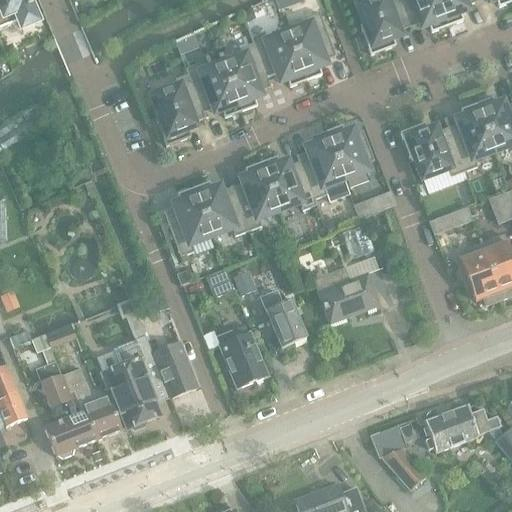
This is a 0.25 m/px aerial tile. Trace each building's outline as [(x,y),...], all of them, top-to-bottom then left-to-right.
[(26,3),(24,0),(0,0),(0,30),(7,28),(7,29),(18,24),(21,30),(38,23),(31,7),(29,1),(26,3)] [(409,30),(397,0),(377,0),(356,8),(363,27),(359,29),(370,58),(395,49),(391,37),(409,30)] [(447,29),(435,0),(397,0),(409,30),(427,23),(431,35),(447,29)] [(476,5),(474,0),(435,0),(447,29),(463,23),(458,11),(476,5)] [(511,4),(511,0),(474,0),(476,5),(488,0),(494,0),(498,10),(511,4)] [(255,21),(251,12),(241,16),(245,26),(255,21)] [(335,59),(319,15),(305,20),(308,28),(287,36),(305,84),(321,78),(317,66),(335,59)] [(224,37),(220,27),(210,31),(214,41),(224,37)] [(305,84),(287,36),(267,43),(264,36),(250,41),(252,46),(268,85),(285,78),(289,90),(305,84)] [(191,52),(187,43),(177,47),(181,57),(191,52)] [(268,85),(252,46),(239,51),(242,58),(222,66),(240,115),(256,109),(251,97),(270,90),(268,85)] [(9,48),(4,50),(7,57),(14,54),(13,50),(9,48)] [(240,115),(222,66),(201,74),(198,67),(185,72),(187,77),(203,116),(220,109),(224,121),(240,115)] [(141,82),(137,71),(127,75),(131,85),(141,82)] [(203,116),(187,77),(174,82),(177,90),(151,99),(158,119),(155,120),(166,149),(190,140),(186,128),(205,121),(203,116)] [(511,106),(496,112),(492,101),(476,107),(494,155),(511,148),(511,106)] [(40,102),(0,126),(0,147),(4,153),(34,134),(27,124),(46,111),(40,102)] [(494,155),(476,107),(460,112),(465,124),(447,131),(464,175),(477,170),(474,163),(494,155)] [(464,175),(447,131),(429,138),(424,126),(400,135),(411,165),(414,163),(422,182),(448,173),(450,180),(464,175)] [(373,163),(362,134),(346,140),(342,129),(326,134),(344,183),(367,174),(364,167),(373,163)] [(344,183),(326,134),(310,140),(314,152),(296,159),(298,165),(314,203),(326,198),(323,191),(344,183)] [(314,203),(298,165),(281,171),(276,160),(260,166),(279,214),(299,206),(302,214),(316,208),(314,203)] [(279,214),(260,166),(245,172),(249,183),(231,190),(248,234),(261,229),(258,222),(279,214)] [(248,234),(231,190),(213,197),(209,185),(193,191),(211,239),(232,232),(235,239),(248,234)] [(211,239),(193,191),(177,197),(182,209),(163,216),(180,260),(194,255),(191,247),(211,239)] [(511,193),(510,195),(501,198),(509,222),(511,220),(511,193)] [(509,222),(501,198),(489,202),(498,226),(509,222)] [(374,215),(370,203),(354,209),(358,221),(374,215)] [(471,223),(466,211),(450,217),(455,229),(471,223)] [(373,254),(364,227),(340,236),(350,262),(373,254)] [(511,262),(503,239),(481,247),(502,302),(511,298),(511,262)] [(502,302),(481,247),(453,257),(461,279),(465,277),(475,305),(482,302),(485,309),(502,302)] [(379,309),(367,277),(349,284),(344,271),(312,283),(329,327),(379,309)] [(232,293),(223,272),(204,280),(213,301),(232,293)] [(189,285),(185,275),(176,278),(180,288),(189,285)] [(13,294),(0,299),(0,300),(6,315),(19,309),(13,294)] [(164,300),(134,311),(138,322),(168,311),(164,300)] [(306,341),(293,311),(294,311),(290,301),(280,305),(281,308),(266,314),(281,351),(306,341)] [(71,328),(45,337),(47,342),(50,350),(76,340),(73,332),(71,328)] [(267,380),(249,336),(248,337),(245,328),(216,340),(237,392),(267,380)] [(12,350),(30,343),(27,334),(8,341),(12,350)] [(39,340),(30,343),(35,356),(41,353),(49,350),(50,350),(47,342),(45,337),(39,340)] [(103,372),(127,432),(129,431),(134,432),(140,430),(140,427),(174,414),(145,340),(116,351),(121,365),(103,372)] [(152,358),(157,369),(170,402),(196,391),(178,347),(152,358)] [(47,368),(35,373),(50,411),(66,404),(65,402),(73,398),(72,396),(68,394),(67,395),(61,379),(55,365),(54,363),(49,350),(41,353),(47,368)] [(0,401),(16,395),(6,369),(0,370),(0,401)] [(79,372),(61,379),(67,395),(68,394),(72,396),(73,398),(74,402),(80,416),(86,414),(97,443),(121,434),(109,404),(107,405),(105,401),(93,406),(79,372)] [(16,395),(0,401),(0,450),(6,448),(0,431),(0,430),(5,428),(5,430),(27,422),(16,395)] [(55,425),(43,429),(55,460),(57,460),(61,463),(72,459),(73,453),(97,443),(86,414),(80,416),(74,402),(73,398),(65,402),(66,404),(50,411),(55,425)] [(496,419),(486,423),(482,413),(470,417),(467,410),(425,426),(426,430),(423,431),(426,439),(429,438),(435,456),(478,440),(477,438),(487,435),(495,444),(494,444),(511,465),(511,434),(509,431),(501,438),(498,430),(500,430),(496,419)] [(404,451),(396,429),(369,439),(378,462),(381,461),(400,453),(404,451)] [(99,453),(91,456),(94,464),(102,461),(99,453)] [(425,481),(400,453),(381,461),(410,494),(425,481)] [(362,511),(355,491),(340,497),(337,488),(294,504),(297,511),(362,511)]
